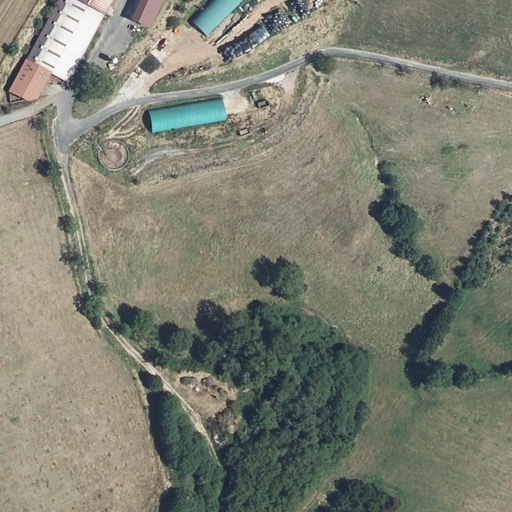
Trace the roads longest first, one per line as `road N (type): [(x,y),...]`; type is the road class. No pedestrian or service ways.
road 1 (residential): [(511,90),(337,54),(232,87),(128,104),(82,126),(66,123),(63,99),(0,122)]
road 2 (track): [(149,511),(168,478),(129,347),(102,316),(91,287),(61,160),(72,128)]
road 3 (track): [(129,347),(200,426),(217,463),(217,511)]
